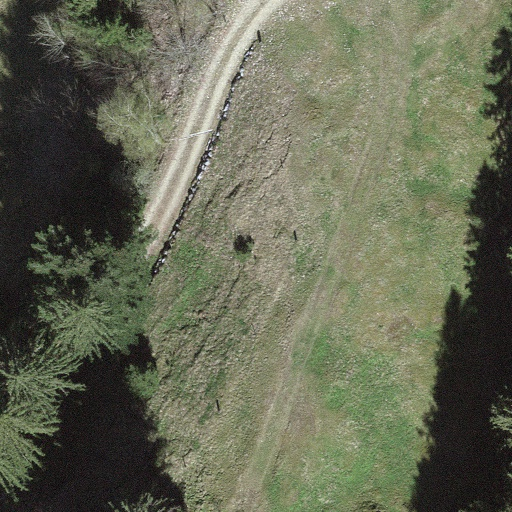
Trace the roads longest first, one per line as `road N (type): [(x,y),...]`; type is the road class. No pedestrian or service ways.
road 1 (track): [(267,0),(222,64),(142,252),(87,355),(0,470)]
road 2 (track): [(247,511),(356,206),(415,0)]
